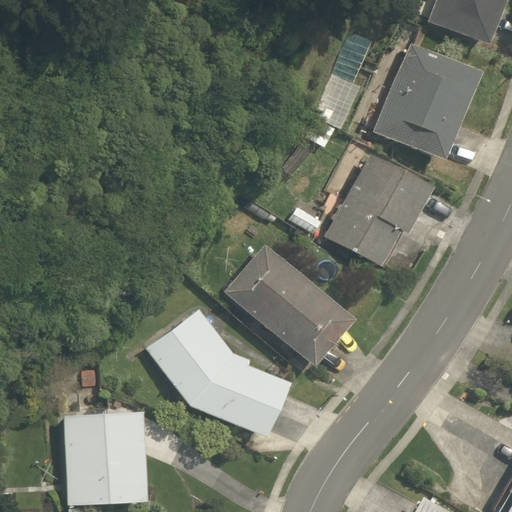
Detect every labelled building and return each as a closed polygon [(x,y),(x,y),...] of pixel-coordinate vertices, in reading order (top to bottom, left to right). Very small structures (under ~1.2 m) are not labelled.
[(480,44),(497,0),(429,0),(430,0),(422,21),(480,44)] [(369,134),(439,162),(474,74),(404,46),(369,134)] [(320,147),(330,127),(308,117),(299,136),(320,147)] [(322,238),(375,267),(394,232),(401,236),(427,189),(367,155),(322,238)] [(315,221),(293,209),(286,220),(308,233),(315,221)] [(220,293),(310,367),(348,321),(259,246),(220,293)] [(187,408),(259,438),(282,383),(241,366),(243,361),(227,354),(192,312),(142,350),(187,408)] [(59,418),(66,507),(142,502),(136,412),(59,418)] [(511,511),(511,477),(491,511),(511,511)] [(405,511),(440,511),(414,497),(405,511)]
